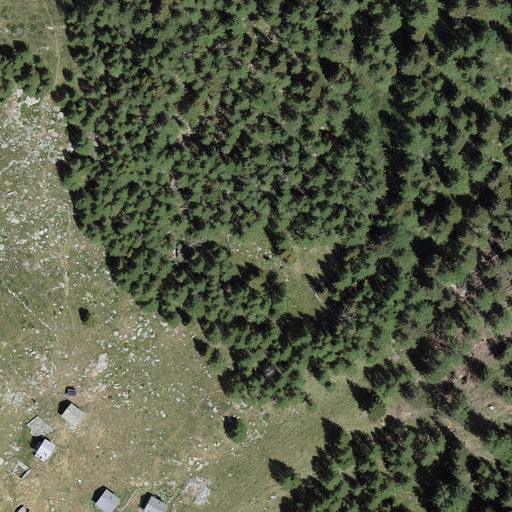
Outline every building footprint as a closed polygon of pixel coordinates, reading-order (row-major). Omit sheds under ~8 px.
[(84,413),(71,403),(61,416),(74,426),(84,413)] [(55,445),(44,438),(35,453),(46,459),(55,445)] [(29,470),(19,463),(12,473),(21,480),(29,470)] [(109,511),(120,498),(105,488),(95,503),(107,511),(109,511)] [(163,511),(167,505),(151,497),(144,511),(146,511),(163,511)]
